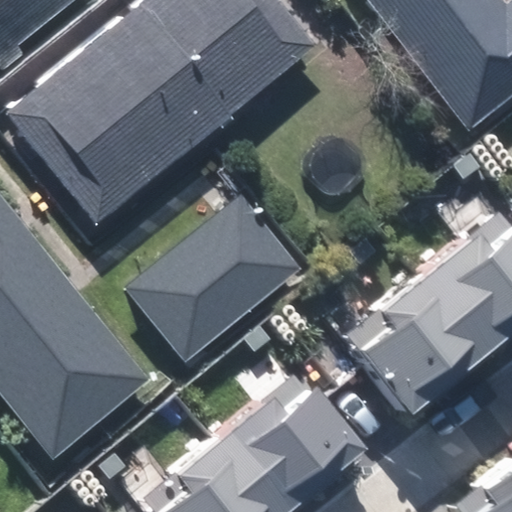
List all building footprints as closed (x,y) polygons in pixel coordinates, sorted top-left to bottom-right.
[(0,0),(0,52),(62,0),(0,0)] [(126,0),(0,99),(0,115),(82,218),(306,42),(299,33),(309,26),(288,0),(126,0)] [(511,0),(357,0),(456,124),(511,79),(511,0)] [(430,108),(396,76),(345,131),(379,163),(430,108)] [(146,376),(0,190),(0,384),(51,450),(146,376)] [(127,282),(184,355),(299,265),(242,192),(127,282)] [(415,391),(511,319),(511,212),(499,196),(351,306),(415,391)] [(173,511),(266,511),(355,446),(291,360),(143,471),(173,511)] [(157,416),(164,428),(178,429),(185,415),(178,404),(163,405),(157,416)] [(468,511),(511,511),(511,465),(462,503),(468,511)]
